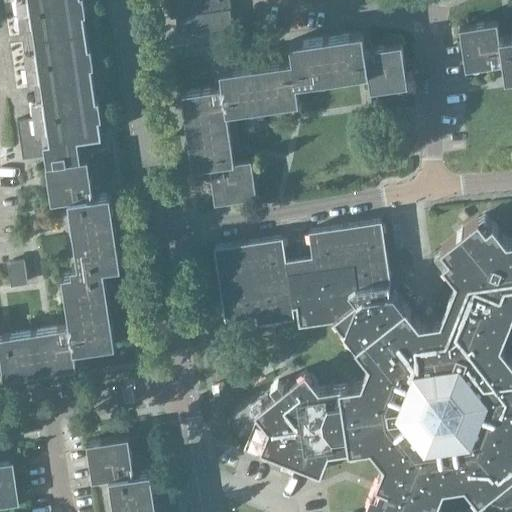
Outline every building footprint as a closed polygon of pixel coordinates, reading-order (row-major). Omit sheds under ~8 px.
[(28,0),(46,114),(17,119),(23,157),(45,154),(47,163),(80,158),(77,138),(101,135),(81,0),(28,0)] [(227,0),(166,0),(169,17),(174,16),(176,33),(230,25),(228,8),(229,8),(227,0)] [(511,34),(499,36),(497,20),(460,26),(466,66),(501,61),(504,78),(511,76),(511,34)] [(223,85),(213,87),(181,92),(192,167),(209,165),(215,202),(256,196),(250,158),(234,161),(232,145),(226,110),(298,99),(296,83),(300,82),(364,73),(368,72),(370,89),(408,83),(401,41),(364,47),(362,30),(290,41),(292,57),(220,68),(223,85)] [(88,157),(80,158),(47,163),(46,163),(52,200),(68,198),(79,269),(62,271),(70,323),(0,333),(0,358),(2,358),(4,375),(77,364),(74,348),(115,342),(104,266),(121,264),(110,191),(93,194),(88,157)] [(305,369),(283,386),(277,379),(270,385),(276,392),(254,409),(268,427),(260,447),(320,471),(328,451),(370,445),(383,461),(375,482),(371,492),(362,511),(424,511),(428,503),(435,506),(443,485),(465,482),(478,499),(483,496),(492,501),(500,504),(508,504),(511,502),(511,356),(500,342),(511,312),(511,237),(507,238),(494,221),(487,226),(478,215),(441,245),(449,256),(443,261),(456,278),(441,318),(420,321),(394,287),(390,288),(389,280),(391,280),(382,219),(309,230),(313,257),(287,261),(283,236),(213,247),(224,317),(255,313),(256,322),(294,316),(293,307),(296,306),(299,322),(334,317),(353,341),(368,361),(361,380),(321,386),(318,389),(313,382),(314,381),(305,369)] [(27,280),(23,258),(9,260),(12,282),(27,280)] [(156,511),(150,467),(134,470),(128,433),(86,440),(92,477),(109,474),(114,511),(156,511)] [(0,503),(19,501),(13,458),(0,460),(0,503)]
